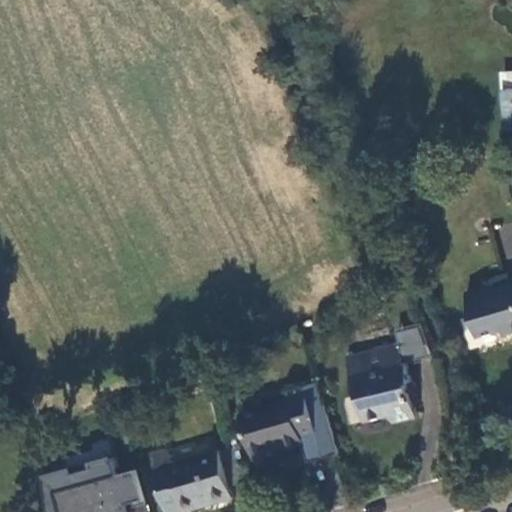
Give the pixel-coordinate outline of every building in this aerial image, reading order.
[(511,345),(511,296),(484,305),(483,301),(466,306),(482,351),(508,345),(509,347),(511,345)] [(393,354),(343,364),(350,399),(356,402),(362,428),(381,424),(390,430),(409,426),(401,392),(407,391),(402,371),(397,372),(393,354)] [(334,459),(314,386),(283,395),(286,405),(237,420),(250,464),(261,461),(267,454),(275,451),(278,452),(298,447),(303,468),(334,459)] [(222,501),(210,456),(163,470),(158,455),(143,459),(157,511),(175,511),(194,505),(196,510),(222,501)] [(127,511),(143,508),(132,467),(113,473),(114,479),(53,496),(57,511),(127,511)]
